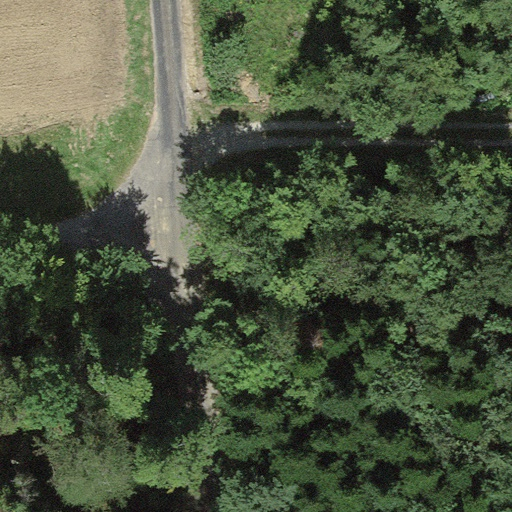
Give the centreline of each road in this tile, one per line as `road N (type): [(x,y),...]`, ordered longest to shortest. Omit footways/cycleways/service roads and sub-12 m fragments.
road 1 (track): [(207,511),(161,0)]
road 2 (track): [(172,143),(511,128)]
road 3 (track): [(0,250),(178,221)]
